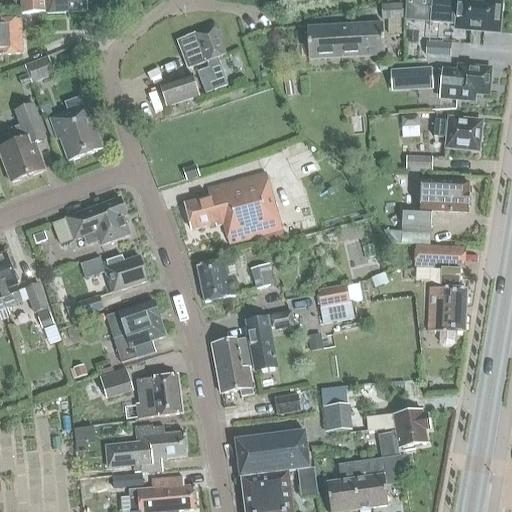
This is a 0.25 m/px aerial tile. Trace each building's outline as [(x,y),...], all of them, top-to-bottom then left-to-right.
[(19,0),(21,15),(44,14),(44,15),(86,12),(85,0),(19,0)] [(405,0),(405,1),(404,21),(430,23),(431,0),(405,0)] [(501,0),(497,0),(457,0),(458,1),(441,0),(431,0),(430,23),(455,25),(455,30),(498,34),(501,0)] [(401,34),(400,5),(380,6),(381,21),(386,21),(387,35),(401,34)] [(0,55),(21,55),(19,21),(0,22),(0,55)] [(384,57),(382,25),(306,29),(308,61),(384,57)] [(225,55),(214,27),(171,44),(181,71),(205,62),(207,68),(196,73),(204,94),(226,86),(216,58),(225,55)] [(426,44),(425,56),(449,58),(450,46),(426,44)] [(54,77),(47,58),(24,67),(31,86),(54,77)] [(440,99),(456,100),(472,102),(473,94),(487,95),(490,69),(459,66),(459,72),(442,70),(440,99)] [(431,90),(430,69),(390,72),(391,92),(431,90)] [(294,97),(291,72),(282,73),(286,98),(294,97)] [(22,88),(30,85),(27,76),(18,79),(22,88)] [(166,108),(173,105),(199,97),(192,76),(159,86),(166,108)] [(97,128),(86,96),(63,104),(66,113),(49,119),(57,142),(60,141),(68,163),(102,151),(94,129),(97,128)] [(45,142),(31,106),(13,113),(19,129),(9,133),(13,144),(0,148),(0,157),(10,184),(44,172),(34,146),(45,142)] [(52,115),(48,106),(40,110),(43,119),(52,115)] [(419,139),(418,117),(400,118),(402,140),(419,139)] [(478,123),(448,119),(448,122),(434,120),(432,138),(446,139),(445,149),(477,153),(479,134),(477,134),(478,123)] [(432,159),(405,157),(405,173),(431,174),(432,159)] [(198,177),(195,168),(182,172),(185,181),(198,177)] [(283,243),(280,232),(265,175),(206,191),(208,199),(182,206),(190,232),(213,226),(214,229),(222,227),(227,246),(253,239),(256,251),(283,243)] [(468,185),(421,183),(419,211),(402,211),(401,233),(401,234),(430,235),(431,213),(467,215),(467,212),(470,210),(470,202),(467,199),(468,185)] [(94,209),(64,220),(51,225),(59,247),(83,239),(86,247),(97,243),(99,247),(129,236),(122,218),(125,217),(119,200),(94,209)] [(401,234),(401,233),(382,232),(391,246),(400,247),(401,234)] [(47,242),(44,234),(32,238),(35,246),(47,242)] [(465,250),(414,247),(413,268),(433,269),(434,265),(464,266),(465,250)] [(5,255),(0,257),(0,298),(4,310),(21,303),(15,288),(17,287),(5,255)] [(146,283),(139,259),(123,264),(121,259),(102,265),(100,259),(79,265),(84,280),(103,274),(109,295),(146,283)] [(233,297),(225,261),(196,268),(204,304),(224,300),(223,299),(233,297)] [(274,286),(269,266),(250,271),(255,291),(274,286)] [(458,270),(439,269),(438,289),(429,289),(427,332),(438,333),(438,343),(441,347),(449,347),(453,343),(453,333),(463,334),(465,290),(458,290),(458,270)] [(384,286),(380,276),(370,280),(374,289),(384,286)] [(359,284),(345,287),(316,293),(320,311),(323,325),(354,319),(351,305),(362,303),(359,284)] [(46,311),(37,286),(24,291),(33,316),(46,311)] [(103,311),(98,298),(65,309),(69,322),(103,311)] [(164,338),(153,303),(105,318),(120,365),(136,360),(132,348),(164,338)] [(241,371),(247,370),(253,369),(254,374),(276,370),(269,330),(272,329),(272,332),(293,329),(290,314),(266,318),(266,322),(245,326),(248,342),(235,344),(238,366),(240,366),(241,371)] [(53,326),(49,315),(37,319),(41,331),(53,326)] [(323,350),(320,335),(308,337),(311,353),(323,350)] [(216,376),(241,371),(240,366),(238,366),(235,344),(211,349),(216,376)] [(87,377),(83,366),(73,369),(76,380),(87,377)] [(247,370),(241,371),(216,376),(220,396),(238,393),(239,399),(252,397),(247,370)] [(132,393),(126,371),(99,379),(105,401),(132,393)] [(181,417),(177,378),(136,383),(138,405),(134,406),(136,422),(181,417)] [(299,411),(297,396),(274,400),(276,414),(299,411)] [(349,431),(347,407),(322,410),(324,434),(349,431)] [(423,417),(422,412),(393,416),(393,417),(368,420),(369,431),(384,429),(384,430),(395,429),(398,453),(414,451),(413,447),(427,445),(425,431),(429,431),(427,416),(423,417)] [(152,430),(152,428),(135,429),(136,445),(105,448),(107,470),(134,468),(135,475),(161,473),(160,461),(186,459),(184,436),(164,438),(164,429),(152,430)] [(238,479),(240,478),(286,472),(296,471),(308,470),(304,434),(234,442),(238,479)] [(352,481),(356,511),(358,511),(386,509),(384,488),(404,485),(400,458),(395,460),(391,434),(377,437),(381,462),(348,466),(350,481),(352,481)] [(350,481),(348,466),(338,467),(340,482),(326,484),(328,511),(356,511),(352,481),(350,481)] [(308,470),(296,471),(300,500),(317,497),(314,469),(308,470)] [(291,511),(286,472),(240,478),(243,511),(291,511)] [(182,489),(181,479),(151,481),(152,490),(146,491),(142,487),(129,497),(130,511),(194,511),(193,488),(182,489)]
